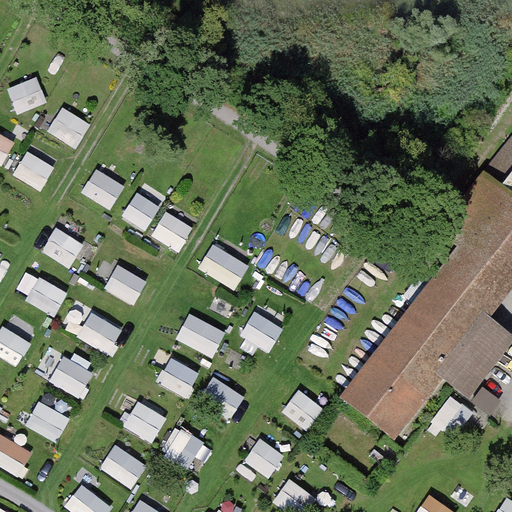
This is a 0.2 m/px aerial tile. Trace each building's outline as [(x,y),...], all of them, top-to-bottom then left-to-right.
[(10,85),(19,111),(49,101),(41,75),(10,85)] [(80,146),(93,120),(64,104),(50,130),(80,146)] [(0,161),(4,164),(18,139),(0,128),(0,161)] [(511,137),(484,171),(503,186),(511,174),(511,137)] [(43,187),(59,151),(33,140),(17,176),(43,187)] [(100,165),(84,190),(112,208),(128,184),(100,165)] [(446,263),(340,397),(394,442),(444,383),(470,401),(511,344),(511,335),(492,321),(511,297),(511,295),(511,193),(503,186),(484,171),(437,232),(458,248),(446,263)] [(511,174),(503,186),(511,193),(511,174)] [(124,213),(147,227),(161,203),(138,190),(124,213)] [(154,234),(181,250),(197,226),(169,209),(154,234)] [(55,225),(44,253),(77,266),(88,238),(55,225)] [(216,241),(202,269),(240,287),(254,259),(216,241)] [(106,287),(137,303),(150,277),(119,262),(106,287)] [(28,298),(58,314),(71,289),(42,273),(28,298)] [(93,309),(80,336),(113,353),(127,326),(93,309)] [(243,333),(273,350),(287,325),(258,309),(243,333)] [(0,351),(19,363),(41,326),(14,310),(0,333),(0,351)] [(192,311),(177,337),(214,357),(228,331),(192,311)] [(52,380),(85,395),(98,366),(65,352),(52,380)] [(191,396),(204,371),(172,355),(159,380),(191,396)] [(232,418),(248,394),(216,373),(200,397),(232,418)] [(493,411),(504,398),(486,383),(475,397),(493,411)] [(302,386),(284,409),(309,429),(327,406),(302,386)] [(455,392),(433,423),(458,441),(480,410),(455,392)] [(155,441),(171,415),(140,396),(124,422),(155,441)] [(39,397),(26,423),(60,440),(73,414),(39,397)] [(170,456),(195,464),(204,435),(179,427),(170,456)] [(0,428),(0,461),(23,474),(37,449),(0,428)] [(246,459),(271,476),(288,452),(263,434),(246,459)] [(134,487),(151,462),(119,441),(102,466),(134,487)] [(293,475),(277,496),(298,511),(306,511),(319,495),(293,475)] [(67,503),(78,511),(110,511),(117,505),(86,479),(67,503)] [(511,511),(511,493),(510,493),(497,511),(511,511)] [(457,511),(460,504),(426,494),(420,511),(457,511)] [(133,511),(168,511),(144,496),(133,511)] [(15,511),(0,503),(0,511),(15,511)]
